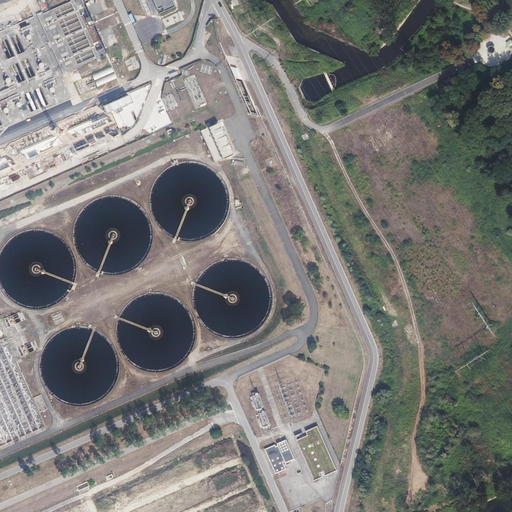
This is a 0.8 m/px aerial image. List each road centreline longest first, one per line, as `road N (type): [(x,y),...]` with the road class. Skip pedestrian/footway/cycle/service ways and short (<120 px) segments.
road 1 (unclassified): [(339,511),(372,346),(215,0)]
road 2 (track): [(325,129),(395,256),(415,326),(422,384),(402,511)]
